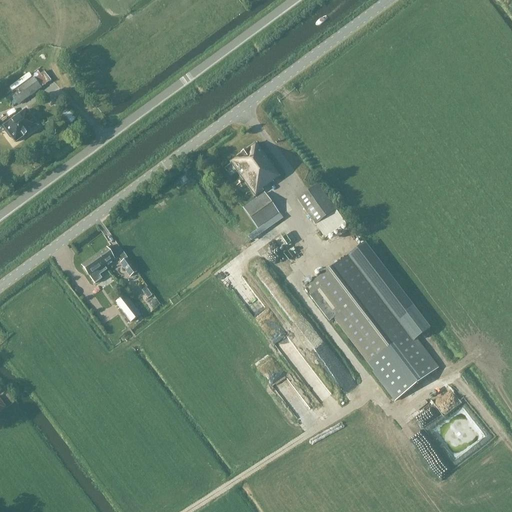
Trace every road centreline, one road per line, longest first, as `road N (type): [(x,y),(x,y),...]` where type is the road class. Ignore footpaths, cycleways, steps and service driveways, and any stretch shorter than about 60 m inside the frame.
road 1 (tertiary): [(0,286),(389,0)]
road 2 (unclassified): [(0,215),(293,0)]
